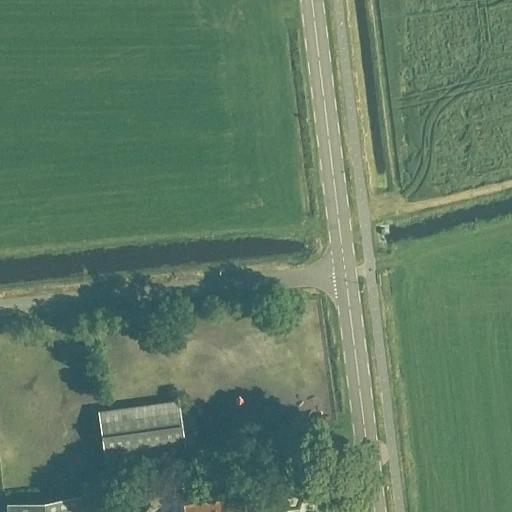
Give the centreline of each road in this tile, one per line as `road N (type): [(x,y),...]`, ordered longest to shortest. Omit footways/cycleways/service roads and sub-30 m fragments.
road 1 (unclassified): [(0,312),(346,274)]
road 2 (tertiary): [(346,274),(313,0)]
road 3 (tertiary): [(375,511),(346,274)]
